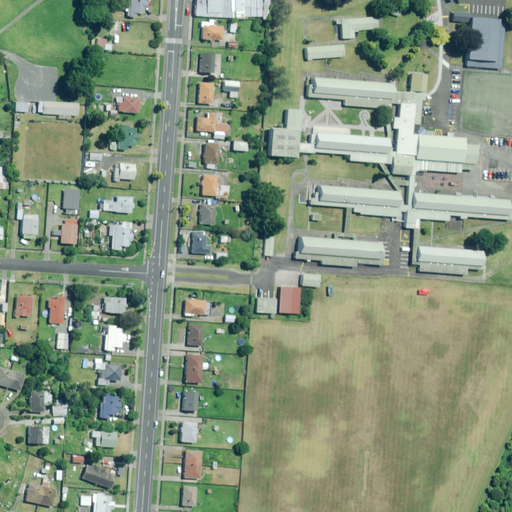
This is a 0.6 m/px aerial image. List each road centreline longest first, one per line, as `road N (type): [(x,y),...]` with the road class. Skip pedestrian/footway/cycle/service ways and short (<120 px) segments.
road 1 (tertiary): [(178,0),(158,274)]
road 2 (tertiary): [(158,274),(142,511)]
road 3 (residential): [(0,263),(158,274)]
